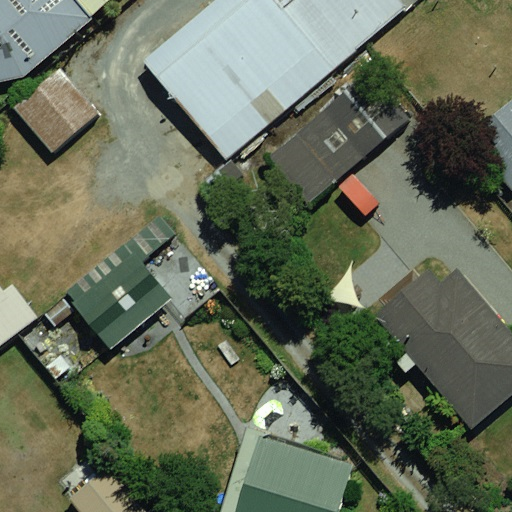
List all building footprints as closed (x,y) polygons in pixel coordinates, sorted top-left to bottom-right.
[(0,0),(0,83),(34,76),(83,26),(58,0),(0,0)] [(204,0),(142,58),(221,162),(400,1),(398,0),(204,0)] [(474,0),(485,16),(507,0),(474,0)] [(431,119),(458,98),(430,62),(403,83),(431,119)] [(57,159),(100,120),(55,70),(12,109),(57,159)] [(349,75),(229,175),(277,232),(396,130),(349,75)] [(511,197),(511,196),(511,107),(468,144),(511,197)] [(135,255),(68,310),(96,343),(162,288),(135,255)] [(511,348),(442,256),(374,308),(466,429),(511,394),(511,348)] [(0,321),(23,304),(0,275),(0,321)] [(258,414),(224,511),(341,511),(363,449),(258,414)] [(130,511),(95,464),(56,493),(70,511),(130,511)]
